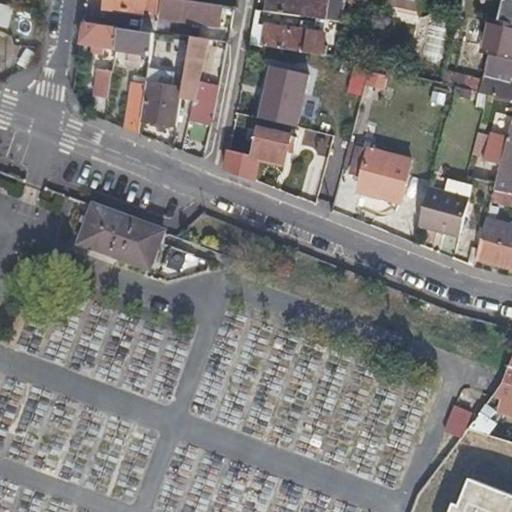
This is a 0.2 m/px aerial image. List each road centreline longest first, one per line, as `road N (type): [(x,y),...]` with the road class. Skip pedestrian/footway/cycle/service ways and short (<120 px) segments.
road 1 (residential): [(208,187),(511,295)]
road 2 (residential): [(208,187),(245,0)]
road 3 (residential): [(47,124),(208,187)]
road 4 (unknown): [(47,124),(10,249)]
road 5 (residential): [(47,124),(65,0)]
